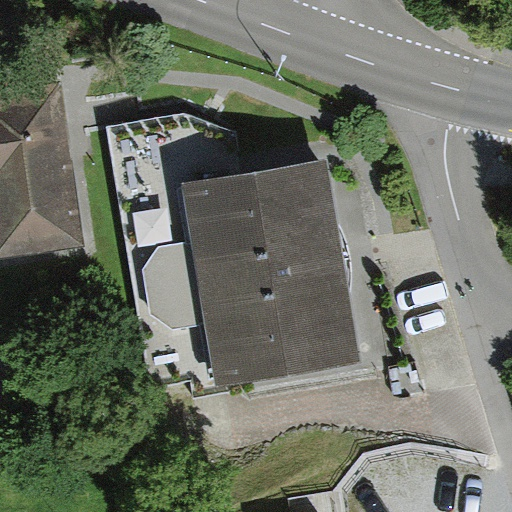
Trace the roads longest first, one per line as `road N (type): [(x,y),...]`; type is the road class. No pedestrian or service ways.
road 1 (residential): [(457,90),(448,172),(490,315)]
road 2 (tertiary): [(457,90),(280,27)]
